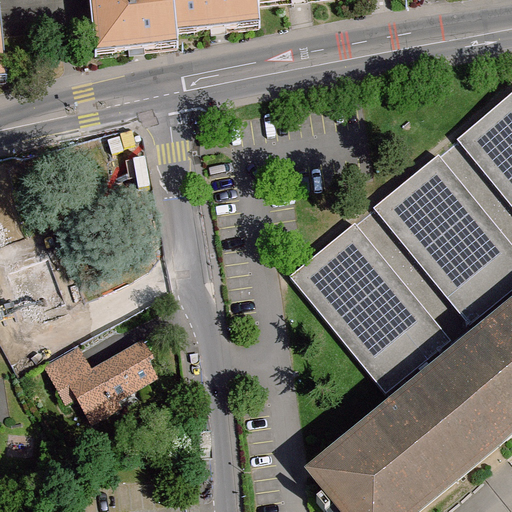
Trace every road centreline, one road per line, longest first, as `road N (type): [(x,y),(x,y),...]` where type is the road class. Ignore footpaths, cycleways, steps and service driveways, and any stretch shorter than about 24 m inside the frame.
road 1 (residential): [(164,88),(188,275),(212,349),(228,511)]
road 2 (tertiary): [(164,88),(511,25)]
road 3 (tertiary): [(0,128),(164,88)]
